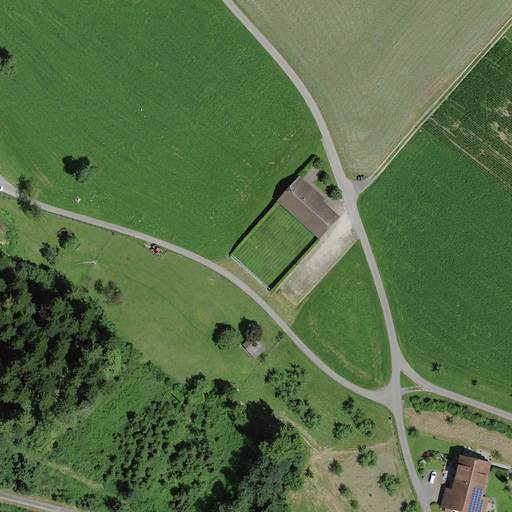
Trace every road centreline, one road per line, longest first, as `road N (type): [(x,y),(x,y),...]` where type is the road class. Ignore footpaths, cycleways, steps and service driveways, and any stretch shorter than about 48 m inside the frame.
road 1 (unclassified): [(396,402),(343,386),(227,275),(39,205),(0,179)]
road 2 (unclassified): [(226,0),(315,111),(396,355)]
road 3 (track): [(511,21),(349,198)]
road 4 (unclassified): [(396,355),(419,382),(511,418)]
